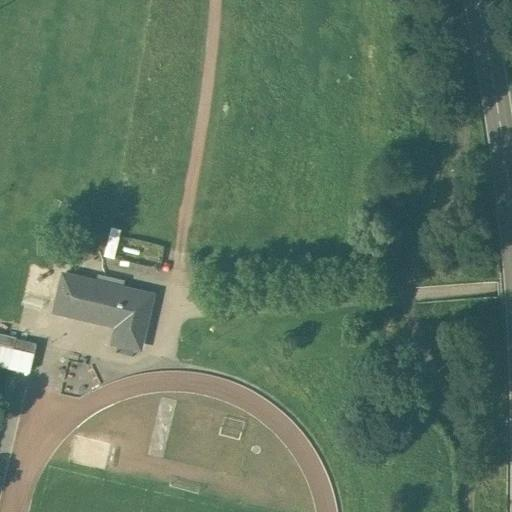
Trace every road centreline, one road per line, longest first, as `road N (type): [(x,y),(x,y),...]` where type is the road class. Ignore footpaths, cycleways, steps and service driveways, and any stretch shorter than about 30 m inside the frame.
road 1 (track): [(216,0),(170,312)]
road 2 (primary): [(477,0),(511,227)]
